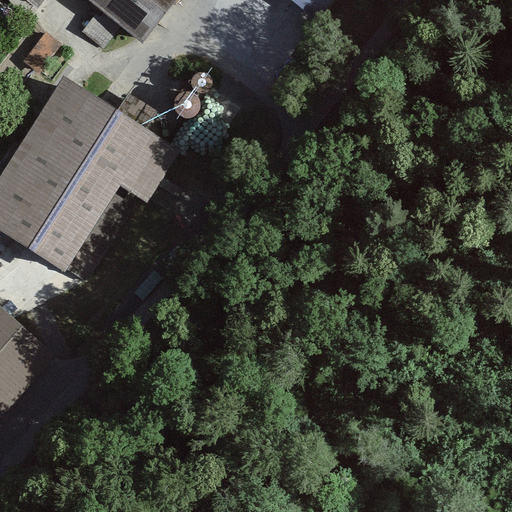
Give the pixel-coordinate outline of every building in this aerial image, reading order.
[(170,0),(0,0),(0,4),(35,27),(52,0),(68,0),(140,47),(170,0)] [(292,0),(322,20),(335,0),(292,0)] [(92,17),(84,30),(106,43),(114,30),(92,17)] [(24,58),(39,70),(62,41),(46,29),(24,58)] [(174,149),(60,78),(0,173),(0,252),(79,302),(174,149)] [(0,426),(53,369),(0,319),(0,426)]
